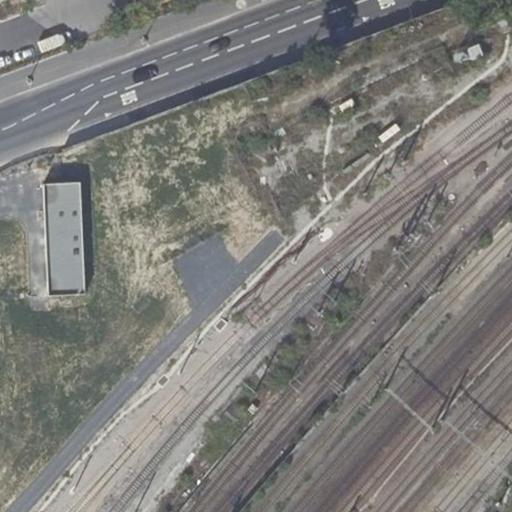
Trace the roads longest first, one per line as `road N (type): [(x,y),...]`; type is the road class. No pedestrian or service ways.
road 1 (residential): [(0,131),(352,0)]
road 2 (unknown): [(13,511),(217,293)]
